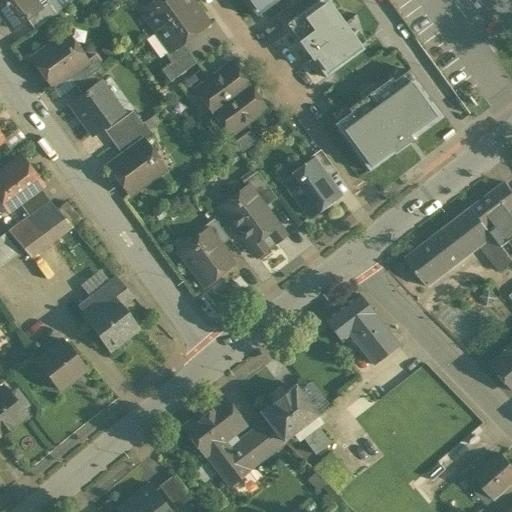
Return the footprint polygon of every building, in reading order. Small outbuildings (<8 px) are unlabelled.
[(0,0),(0,12),(12,29),(26,19),(39,10),(38,9),(46,3),(44,0),(0,0)] [(189,0),(155,0),(141,10),(156,31),(192,4),(189,0)] [(248,0),(243,0),(256,17),(279,0),(272,0),(257,11),(248,0)] [(248,0),(257,11),(272,0),(248,0)] [(316,58),(313,60),(312,61),(325,78),(364,50),(327,0),(319,0),(286,25),(299,42),(314,31),(305,18),(325,4),(358,48),(326,72),(316,58)] [(46,3),(38,9),(39,10),(26,19),(34,30),(55,14),(47,3),(46,3)] [(192,4),(156,31),(171,51),(181,44),(207,25),(192,4)] [(358,48),(325,4),(305,18),(314,31),(299,42),(313,60),(316,58),(326,72),(358,48)] [(51,87),(67,76),(87,61),(78,49),(70,48),(62,37),(31,60),(51,87)] [(196,63),(181,44),(171,51),(166,55),(171,63),(162,70),(170,82),(196,63)] [(94,55),(87,61),(67,76),(75,86),(103,66),(94,55)] [(209,81),(196,90),(196,91),(212,113),(248,86),(232,64),(209,81)] [(200,69),(179,84),(189,97),(196,91),(196,90),(209,81),(200,69)] [(413,134),(416,137),(443,118),(409,70),(392,82),(390,79),(348,110),(350,113),(334,125),(368,172),(396,152),(394,148),(370,166),(345,131),(412,82),(437,117),(413,134)] [(413,134),(437,117),(412,82),(345,131),(370,166),(394,148),(396,152),(397,153),(417,139),(416,137),(413,134)] [(100,83),(70,104),(92,134),(122,112),(100,83)] [(248,86),(212,113),(228,135),(264,108),(248,86)] [(132,111),(105,131),(114,144),(142,124),(141,124),(132,111)] [(142,124),(114,144),(123,156),(144,141),(152,135),(143,122),(141,124),(142,124)] [(19,129),(2,140),(10,150),(26,138),(19,129)] [(251,130),(222,151),(229,161),(258,140),(251,130)] [(309,158),(320,150),(311,137),(300,145),(309,158)] [(123,156),(108,167),(128,194),(159,172),(152,162),(153,153),(144,141),(123,156)] [(338,174),(320,150),(309,158),(311,161),(312,160),(327,181),(338,174)] [(41,186),(20,157),(0,171),(0,196),(6,192),(8,194),(10,192),(18,203),(39,187),(41,186)] [(311,161),(300,169),(298,178),(288,185),(311,216),(338,196),(327,181),(312,160),(311,161)] [(277,198),(256,171),(242,182),(246,187),(247,186),(264,208),(277,198)] [(511,190),(506,182),(472,208),(502,247),(510,241),(511,244),(511,215),(510,213),(511,211),(511,190)] [(264,208),(247,186),(246,187),(236,195),(235,203),(224,212),(257,256),(276,242),(268,232),(277,225),(264,208)] [(39,187),(18,203),(28,216),(49,201),(39,187)] [(18,203),(10,192),(8,194),(6,192),(0,196),(0,198),(8,210),(18,203)] [(28,216),(7,231),(23,249),(29,257),(44,246),(72,226),(57,209),(49,201),(28,216)] [(81,219),(66,201),(57,209),(72,226),(81,219)] [(472,208),(406,258),(428,287),(481,246),(501,271),(511,262),(511,259),(502,247),(472,208)] [(229,239),(214,218),(203,227),(205,230),(206,230),(219,247),(229,239)] [(268,232),(276,242),(285,236),(277,225),(268,232)] [(219,247),(206,230),(205,230),(193,239),(192,247),(182,255),(205,285),(232,265),(219,247)] [(3,234),(19,253),(23,249),(7,231),(3,234)] [(3,234),(0,236),(0,266),(19,253),(3,234)] [(511,244),(510,241),(502,247),(511,259),(511,244)] [(97,304),(109,294),(110,293),(113,291),(107,285),(99,274),(83,287),(91,297),(97,304)] [(133,297),(116,278),(107,285),(113,291),(110,293),(121,307),(133,297)] [(109,294),(97,304),(91,297),(78,307),(82,312),(81,313),(86,319),(85,320),(110,351),(138,329),(121,307),(110,293),(109,294)] [(357,295),(324,320),(341,342),(349,335),(373,365),(398,346),(357,295)] [(63,340),(36,362),(58,390),(85,369),(63,340)] [(511,347),(493,364),(511,385),(511,347)] [(299,393),(316,415),(326,407),(309,385),(299,393)] [(294,386),(260,412),(267,421),(282,441),(289,436),(293,442),(313,427),(320,422),(315,416),(316,415),(299,393),(294,386)] [(19,393),(13,398),(3,387),(0,389),(0,435),(24,417),(19,411),(28,404),(19,393)] [(232,403),(252,427),(263,417),(243,394),(232,403)] [(244,425),(222,397),(182,427),(227,486),(249,469),(247,468),(259,459),(243,439),(239,442),(233,434),(244,425)] [(267,421),(243,439),(259,459),(282,442),(282,441),(267,421)] [(313,427),(293,442),(307,460),(327,445),(313,427)] [(353,478),(330,453),(312,470),(336,493),(353,478)] [(511,464),(502,453),(488,465),(483,459),(463,476),(475,490),(481,484),(494,499),(511,483),(511,464)] [(188,500),(171,476),(158,486),(176,509),(188,500)] [(475,490),(463,476),(456,483),(481,511),(494,499),(481,484),(475,490)] [(149,487),(119,511),(117,508),(116,509),(117,511),(170,511),(149,484),(147,485),(149,487)]
